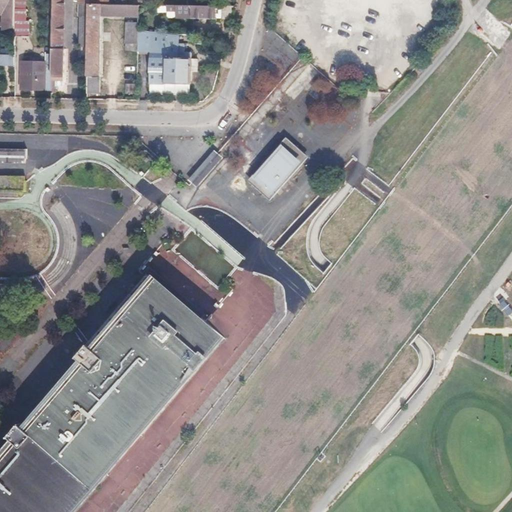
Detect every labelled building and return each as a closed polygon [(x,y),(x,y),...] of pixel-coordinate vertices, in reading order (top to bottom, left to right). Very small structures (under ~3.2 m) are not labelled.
[(0,0),(0,17),(4,17),(4,31),(16,31),(15,0),(0,0)] [(15,0),(16,31),(15,37),(30,38),(30,21),(28,21),(28,8),(27,0),(15,0)] [(52,89),(52,91),(55,91),(55,81),(62,81),(63,0),(53,0),(52,54),(52,89)] [(88,47),(87,76),(99,77),(100,16),(139,16),(139,4),(110,4),(89,3),(88,16),(88,47)] [(217,4),(166,4),(166,10),(175,10),(175,15),(178,17),(217,17),(217,4)] [(81,16),(80,47),(88,47),(88,16),(81,16)] [(127,22),(127,42),(139,42),(139,30),(139,22),(127,22)] [(139,42),(138,51),(151,51),(150,82),(168,83),(191,83),(192,52),(186,52),(186,34),(167,32),(167,40),(151,39),(151,31),(139,30),(139,42)] [(127,42),(127,49),(133,49),(133,52),(138,52),(138,51),(139,42),(127,42)] [(14,53),(0,52),(0,64),(13,65),(14,53)] [(22,62),(21,89),(52,89),(52,54),(46,53),(46,62),(38,62),(38,58),(30,58),(30,62),(22,62)] [(87,76),(87,94),(99,95),(99,77),(87,76)] [(286,142),(251,181),(270,198),(305,159),(286,142)] [(0,148),(0,157),(27,158),(27,149),(0,148)] [(0,179),(0,189),(27,190),(27,180),(0,179)] [(90,365),(77,380),(128,422),(211,324),(150,273),(80,357),(90,365)] [(211,324),(128,422),(145,436),(227,338),(211,324)] [(77,380),(44,419),(95,462),(128,422),(77,380)] [(0,511),(52,511),(60,503),(95,462),(44,419),(33,433),(23,425),(11,439),(17,444),(0,464),(0,511)] [(95,462),(60,503),(70,511),(81,511),(112,476),(95,462)]
